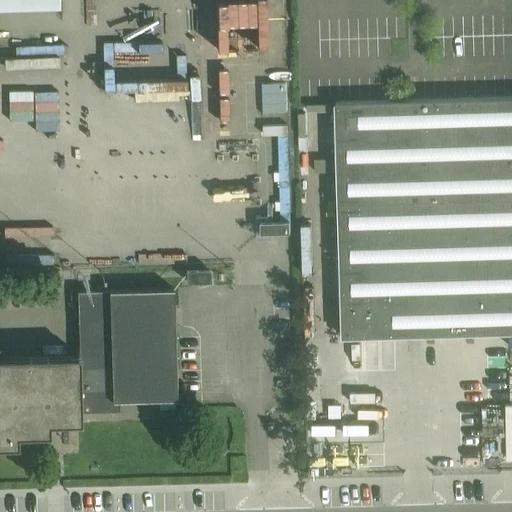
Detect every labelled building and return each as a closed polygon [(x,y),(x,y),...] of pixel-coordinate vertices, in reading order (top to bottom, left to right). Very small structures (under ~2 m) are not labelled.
[(0,0),(0,10),(62,9),(61,0),(0,0)] [(240,0),(241,48),(267,47),(266,0),(240,0)] [(286,83),(262,84),(263,113),(287,112),(286,83)] [(511,97),(337,103),(344,335),(511,330),(511,97)] [(291,221),(261,222),(262,234),(291,233),(291,221)] [(211,281),(210,270),(186,270),(186,282),(211,281)] [(0,445),(18,445),(18,435),(50,434),(50,423),(82,422),(82,411),(120,410),(119,400),(177,399),(174,289),(78,291),(79,355),(0,357),(0,445)]
